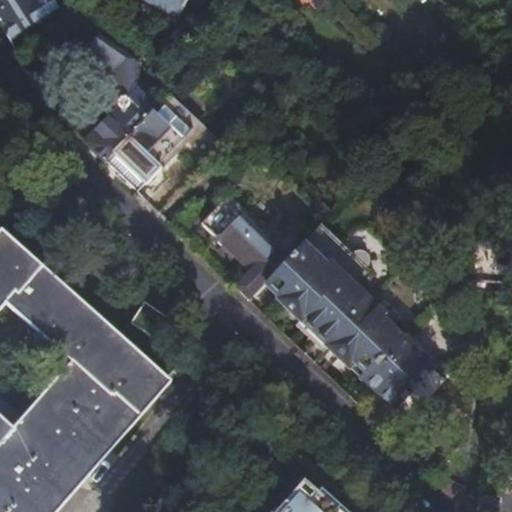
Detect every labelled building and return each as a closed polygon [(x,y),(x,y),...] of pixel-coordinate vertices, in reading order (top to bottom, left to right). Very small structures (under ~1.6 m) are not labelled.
[(67,26),(61,17),(49,0),(44,0),(36,5),(32,0),(0,0),(0,22),(6,30),(5,39),(16,56),(67,26)] [(124,0),(124,2),(167,28),(172,20),(176,22),(188,0),(124,0)] [(84,146),(107,166),(130,143),(128,140),(154,114),(165,102),(145,83),(137,63),(129,63),(93,41),(78,65),(101,80),(98,85),(113,102),(112,104),(112,107),(112,111),(114,114),(84,146)] [(74,70),(98,85),(101,80),(78,65),(74,70)] [(130,143),(107,166),(134,192),(135,192),(142,184),(144,186),(161,168),(156,164),(180,138),(154,114),(128,140),(130,143)] [(245,300),(259,285),(276,301),(298,322),(293,328),(320,354),(326,348),(391,410),(434,365),(392,326),(399,318),(364,284),(374,274),(366,266),(368,259),(367,254),(365,252),(360,249),(354,249),(350,251),(330,232),(335,226),(324,216),(282,259),(227,207),(218,206),(199,226),(218,244),(212,251),(225,263),(231,257),(238,263),(223,279),(245,300)] [(511,267),(511,237),(486,234),(478,234),(476,254),(469,253),(470,252),(469,252),(467,270),(471,271),(469,291),(499,294),(502,274),(503,267),(511,267)] [(60,511),(170,386),(0,237),(0,511),(60,511)]
